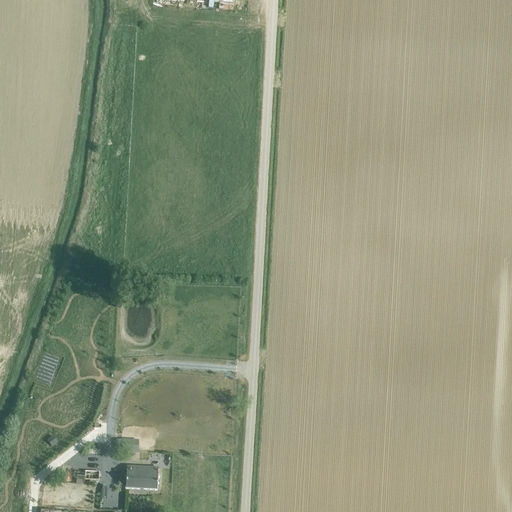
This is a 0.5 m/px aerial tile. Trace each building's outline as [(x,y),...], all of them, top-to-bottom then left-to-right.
[(217,0),(217,4),(222,3),(222,11),(235,10),(234,0),(217,0)] [(121,440),(121,451),(138,452),(138,441),(121,440)] [(88,479),(102,479),(103,448),(89,447),(88,479)] [(125,489),(157,491),(158,469),(126,467),(125,489)] [(67,484),(87,485),(88,471),(68,470),(67,484)]
